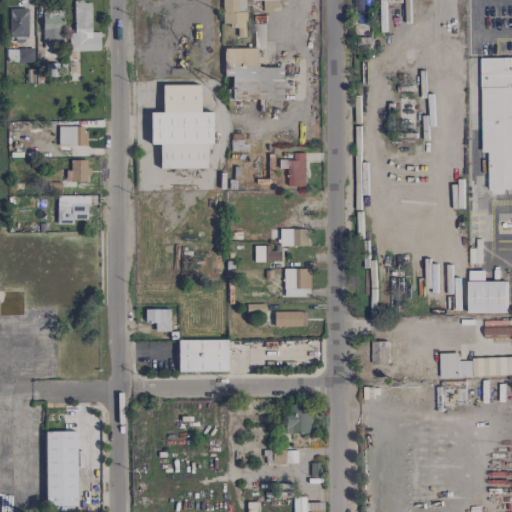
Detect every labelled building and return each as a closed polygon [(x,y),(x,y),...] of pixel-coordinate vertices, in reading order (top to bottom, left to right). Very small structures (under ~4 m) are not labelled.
[(221,0),(222,27),(236,26),(237,38),(245,37),(244,0),(221,0)] [(366,0),(353,0),(354,9),(366,9),(366,0)] [(74,33),(68,34),(68,52),(99,51),(99,33),(91,33),(90,2),(73,3),(74,33)] [(8,10),(9,41),(21,41),(21,38),(28,38),(27,9),(8,10)] [(42,46),(61,46),(62,13),(43,13),(42,46)] [(254,48),(266,48),(265,24),(253,24),(254,48)] [(33,62),(32,49),(5,49),(6,63),(33,62)] [(285,67),(257,67),(257,49),(223,49),(223,76),(231,77),(231,100),(285,100),(285,67)] [(57,77),(56,57),(46,58),(47,77),(57,77)] [(511,57),(481,58),(482,152),(489,152),(489,194),(504,194),(504,189),(511,189),(511,57)] [(199,86),(161,86),(161,113),(149,113),(149,145),(159,145),(159,169),(206,169),(206,144),(212,144),(212,113),(199,113),(199,86)] [(85,146),(85,127),(57,127),(57,147),(85,146)] [(287,186),(305,186),(305,152),(293,153),(293,160),(278,160),(278,168),(286,168),(287,186)] [(65,182),(87,182),(87,161),(69,161),(69,171),(65,171),(65,182)] [(87,197),(56,197),(56,224),(72,225),(72,219),(87,220),(87,197)] [(308,229),(278,230),(279,247),(309,246),(308,229)] [(254,262),(280,262),(280,251),(269,251),(269,246),(253,247),(254,262)] [(309,270),(283,269),(283,297),(304,297),(304,290),(309,290),(309,270)] [(469,313),(506,313),(506,282),(485,282),(485,270),(468,271),(469,313)] [(168,309),(144,310),(144,324),(154,323),(154,332),(169,332),(168,309)] [(305,327),(305,312),(273,313),(273,328),(305,327)] [(483,321),(484,338),(511,337),(511,324),(508,325),(508,320),(483,321)] [(226,341),(177,341),(177,372),(227,372),(226,341)] [(370,363),(387,363),(388,341),(371,341),(370,363)] [(440,353),(440,377),(511,375),(511,358),(458,360),(458,353),(440,353)] [(298,405),(285,405),(284,433),(310,434),(311,410),(298,409),(298,405)] [(76,506),(75,432),(44,432),(45,507),(76,506)] [(271,464),(296,464),(296,451),(271,451),(271,464)]
